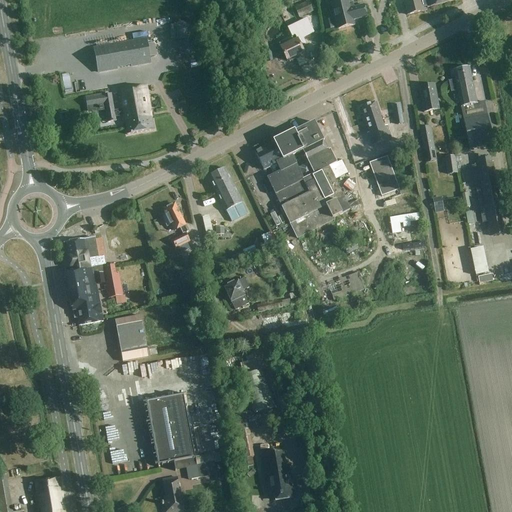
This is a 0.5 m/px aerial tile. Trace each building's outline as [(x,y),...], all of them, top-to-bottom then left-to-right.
[(333,18),(334,18),(337,30),(354,26),(353,21),(366,18),(363,6),(354,8),(353,2),(349,3),(348,0),(340,2),(330,4),(333,18)] [(412,0),(403,2),(407,17),(422,13),(421,8),(426,7),(427,9),(455,2),(454,0),(412,0)] [(294,8),(296,12),(294,13),(296,16),(298,15),(299,18),(313,12),(308,2),(294,8)] [(277,57),(283,54),(287,63),(288,62),(289,63),(293,61),(293,60),(303,54),(297,42),(302,40),(299,35),(278,45),(272,48),(277,57)] [(145,40),(95,49),(99,73),(117,70),(116,66),(131,63),(132,67),(150,64),(148,58),(156,56),(153,45),(146,46),(145,40)] [(455,72),(462,108),(476,105),(469,69),(455,72)] [(421,88),(425,113),(439,111),(434,86),(421,88)] [(154,131),(147,87),(117,92),(123,128),(125,127),(127,135),(154,131)] [(103,96),(84,99),(86,108),(105,105),(103,96)] [(371,147),(391,141),(386,126),(383,127),(376,103),(361,107),(361,108),(360,110),(359,110),(361,116),(363,115),(371,140),(369,140),(371,147)] [(476,105),(462,108),(468,140),(470,150),(485,147),(484,144),(491,142),(484,104),(476,105)] [(400,105),(393,106),(396,126),(404,125),(400,105)] [(114,108),(105,110),(107,123),(116,122),(114,108)] [(275,143),(273,143),(273,144),(274,144),(282,161),(286,170),(291,168),(295,166),(291,157),(302,151),(307,149),(323,141),(314,123),(294,133),(275,143)] [(424,154),(426,163),(427,163),(435,161),(433,152),(434,152),(430,127),(420,129),(424,154)] [(310,194),(282,209),(297,239),(334,221),(333,219),(350,210),(335,180),(329,168),(336,164),(336,163),(330,151),(328,151),(323,141),(307,149),(302,151),(308,162),(314,175),(303,181),(310,194)] [(273,143),(255,153),(264,171),(277,164),(281,172),(267,179),(282,209),(310,194),(303,181),(302,180),(295,166),(291,168),(286,170),(282,161),(274,144),(273,144),(273,143)] [(369,164),(381,197),(399,190),(387,157),(369,164)] [(448,175),(456,174),(454,157),(446,159),(448,175)] [(482,224),(487,223),(489,233),(504,230),(499,205),(501,204),(499,194),(493,162),(477,165),(472,166),(482,224)] [(225,213),(226,212),(232,223),(247,215),(242,204),(243,203),(226,169),(208,179),(225,213)] [(441,197),(432,199),(435,211),(443,209),(441,197)] [(167,216),(163,218),(167,228),(171,226),(174,232),(180,229),(183,236),(173,241),(176,249),(190,242),(186,235),(189,233),(180,214),(179,214),(175,204),(164,210),(167,216)] [(409,223),(420,221),(419,214),(389,219),(392,235),(401,234),(400,224),(403,224),(403,228),(410,227),(409,223)] [(344,246),(355,240),(350,230),(339,236),(344,246)] [(331,231),(322,241),(329,247),(338,236),(331,231)] [(262,251),(275,245),(269,234),(257,240),(262,251)] [(64,244),(68,269),(68,270),(77,268),(78,271),(106,266),(104,258),(99,259),(95,238),(64,244)] [(347,254),(358,249),(355,242),(344,247),(347,254)] [(247,260),(258,255),(254,246),(242,251),(247,260)] [(489,249),(476,251),(480,277),(493,275),(489,249)] [(77,318),(79,327),(103,322),(96,285),(105,284),(108,298),(108,299),(115,297),(117,305),(126,304),(124,296),(123,296),(118,273),(116,273),(114,266),(106,267),(106,266),(78,271),(77,268),(68,270),(68,269),(65,270),(73,311),(75,319),(77,318)] [(182,273),(182,289),(197,288),(197,272),(182,273)] [(327,284),(333,301),(365,290),(357,273),(327,284)] [(235,311),(242,307),(248,304),(242,291),(248,288),(243,278),(229,285),(230,286),(224,289),(231,303),(232,304),(235,311)] [(283,308),(282,307),(291,306),(289,300),(281,302),(281,301),(256,306),(258,313),(283,308)] [(115,321),(122,363),(149,358),(141,317),(115,321)] [(264,370),(245,375),(243,376),(255,415),(275,409),(264,370)] [(145,403),(158,466),(173,463),(175,472),(176,472),(176,470),(194,467),(195,467),(200,466),(195,442),(195,441),(190,442),(189,437),(194,436),(191,422),(187,423),(182,396),(145,403)] [(247,423),(229,427),(231,437),(236,436),(236,433),(248,430),(247,423)] [(254,451),(247,455),(250,460),(257,456),(254,451)] [(262,455),(269,503),(293,499),(288,466),(285,466),(283,452),(262,455)] [(216,475),(214,463),(207,464),(200,466),(195,467),(194,467),(196,479),(191,480),(216,475)] [(183,511),(177,478),(162,481),(165,495),(167,494),(168,502),(162,504),(163,511),(183,511)] [(59,493),(58,480),(35,483),(37,496),(34,497),(36,511),(42,511),(64,511),(62,493),(59,493)] [(306,494),(299,496),(301,505),(302,505),(310,503),(308,494),(306,494)]
